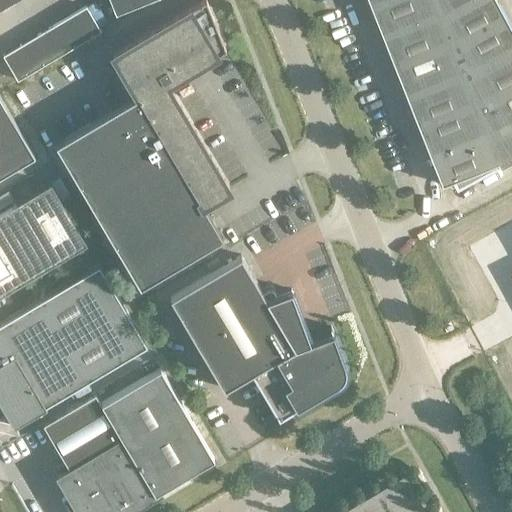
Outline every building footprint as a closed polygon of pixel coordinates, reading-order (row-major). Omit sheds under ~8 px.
[(0,0),(0,7),(12,0),(110,0),(115,12),(146,0),(0,0)] [(201,0),(112,53),(137,94),(55,143),(139,285),(222,236),(203,203),(229,188),(166,82),(225,47),(206,0),(201,0)] [(436,13),(430,0),(380,0),(370,4),(382,34),(436,13)] [(471,0),(430,0),(436,13),(471,0)] [(508,20),(496,0),(471,0),(436,13),(449,42),(508,20)] [(85,5),(2,54),(17,79),(100,30),(85,5)] [(449,42),(436,13),(382,34),(394,64),(449,42)] [(511,50),(511,27),(508,20),(449,42),(462,70),(511,50)] [(462,70),(449,42),(394,64),(405,92),(462,70)] [(511,85),(511,50),(462,70),(475,100),(511,85)] [(475,100),(462,70),(405,92),(417,122),(475,100)] [(511,120),(511,85),(475,100),(489,129),(511,120)] [(0,175),(34,155),(0,96),(0,175)] [(489,129),(475,100),(417,122),(429,153),(489,129)] [(511,159),(511,120),(489,129),(504,164),(511,159)] [(504,164),(489,129),(429,153),(441,183),(451,179),(456,189),(499,166),(504,164)] [(0,211),(0,294),(87,243),(50,182),(0,211)] [(265,372),(292,418),(352,382),(354,381),(356,380),(357,378),(358,376),(359,375),(359,374),(359,373),(360,371),(360,368),(360,366),(359,365),(359,363),(344,325),(343,326),(346,331),(324,339),(305,289),(280,298),(255,254),(183,297),(238,388),(265,372)] [(147,344),(99,263),(0,321),(0,385),(1,387),(0,387),(0,402),(14,426),(47,406),(46,404),(147,344)] [(100,403),(121,437),(57,475),(78,511),(126,511),(157,494),(156,493),(155,492),(213,458),(160,367),(100,403)] [(346,511),(339,511),(419,511),(411,498),(407,493),(402,490),(396,490),(390,491),(384,490),(346,511)]
